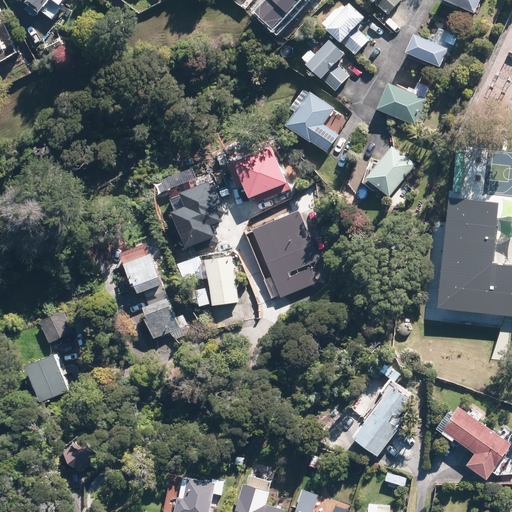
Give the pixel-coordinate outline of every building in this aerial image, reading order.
[(52,19),(66,0),(30,0),(29,2),(52,19)] [(286,13),(272,0),(264,0),(254,11),(272,28),(286,13)] [(297,0),(272,0),(286,13),(297,0)] [(373,0),(386,12),(397,0),(373,0)] [(479,0),(447,0),(475,12),(479,0)] [(364,17),(351,5),(330,28),(356,52),(368,39),(355,27),(364,17)] [(447,50),(417,36),(410,52),(440,66),(447,50)] [(344,54),(331,42),(310,65),(336,89),(348,75),(335,63),(344,54)] [(426,99),(391,85),(381,108),(416,122),(426,99)] [(333,108),(312,94),(290,125),(327,149),(337,134),(322,124),(333,108)] [(498,149),(455,147),(454,173),(496,175),(498,149)] [(414,164),(394,148),(370,178),(390,195),(414,164)] [(471,180),(448,177),(444,206),(467,209),(471,180)] [(188,206),(174,212),(189,247),(219,235),(214,225),(224,221),(221,215),(228,212),(214,180),(183,193),(188,206)] [(300,213),(256,230),(281,295),(315,281),(310,270),(289,278),(286,271),(318,259),(300,213)] [(511,234),(458,229),(455,262),(468,263),(466,285),(489,287),(491,265),(511,267),(511,234)] [(162,281),(152,255),(132,263),(142,289),(162,281)] [(232,257),(209,260),(215,302),(238,299),(232,257)] [(198,279),(193,264),(181,268),(187,283),(198,279)] [(460,274),(449,274),(448,293),(458,293),(460,274)] [(417,314),(419,289),(406,288),(403,313),(417,314)] [(210,302),(206,290),(198,292),(201,304),(210,302)] [(179,326),(169,301),(147,310),(157,335),(179,326)] [(63,305),(38,317),(51,343),(76,332),(63,305)] [(56,354),(32,364),(46,397),(70,388),(56,354)] [(414,404),(395,389),(360,436),(379,450),(414,404)] [(510,444),(462,409),(447,429),(479,452),(472,462),(489,474),(510,444)] [(87,436),(67,452),(75,462),(95,446),(87,436)] [(209,511),(215,484),(191,478),(187,498),(181,497),(177,511),(209,511)] [(236,511),(285,511),(286,510),(266,504),(270,491),(247,483),(236,511)] [(317,495),(306,491),(298,511),(316,511),(312,510),(317,495)]
